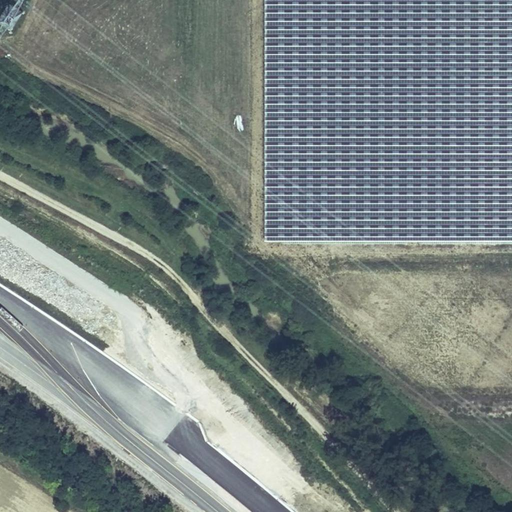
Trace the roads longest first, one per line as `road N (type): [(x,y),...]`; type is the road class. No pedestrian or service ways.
road 1 (track): [(0,174),(159,257),(335,444)]
road 2 (motorway): [(270,511),(0,304)]
road 3 (motorway): [(0,344),(222,511)]
